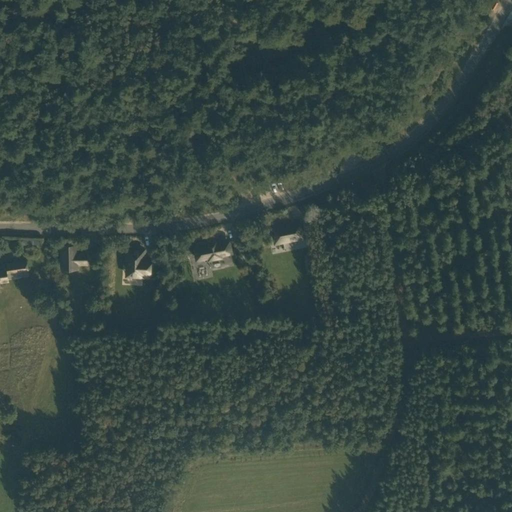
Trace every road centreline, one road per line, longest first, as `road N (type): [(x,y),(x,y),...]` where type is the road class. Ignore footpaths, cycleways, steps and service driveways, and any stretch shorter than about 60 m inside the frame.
road 1 (tertiary): [(0,227),(169,225),(316,188),(381,160),(441,111),(511,0)]
road 2 (unknown): [(245,209),(193,102),(119,19),(90,0)]
